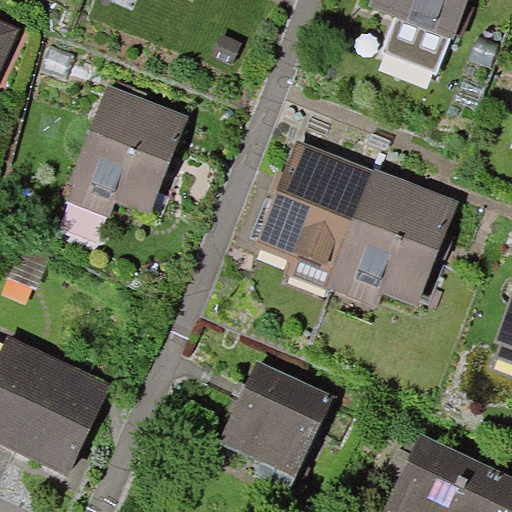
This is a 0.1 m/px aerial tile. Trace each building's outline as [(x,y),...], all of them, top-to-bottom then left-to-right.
[(468,0),(371,0),(369,5),(396,16),(381,53),(436,75),(451,38),(453,39),(456,33),(468,2),(468,0)] [(475,5),(468,2),(456,33),(463,36),(475,5)] [(0,70),(19,30),(0,20),(0,70)] [(188,114),(109,83),(70,182),(74,184),(67,201),(110,217),(117,200),(150,213),(188,114)] [(327,290),(328,288),(373,169),(296,139),(255,245),(290,258),(284,273),(327,290)] [(374,167),(373,169),(328,288),(376,307),(382,292),(416,305),(457,199),(374,167)] [(21,241),(7,276),(38,288),(52,254),(21,241)] [(511,300),(495,342),(501,344),(495,358),(511,364),(511,300)] [(111,385),(8,336),(0,353),(0,443),(68,476),(111,385)] [(333,396),(258,361),(219,441),(294,477),(333,396)] [(511,511),(511,475),(422,433),(383,511),(511,511)] [(198,460),(173,511),(205,511),(224,472),(198,460)] [(236,511),(249,484),(224,472),(205,511),(236,511)] [(263,511),(272,495),(249,484),(236,511),(263,511)] [(294,511),(297,506),(272,495),(263,511),(294,511)]
